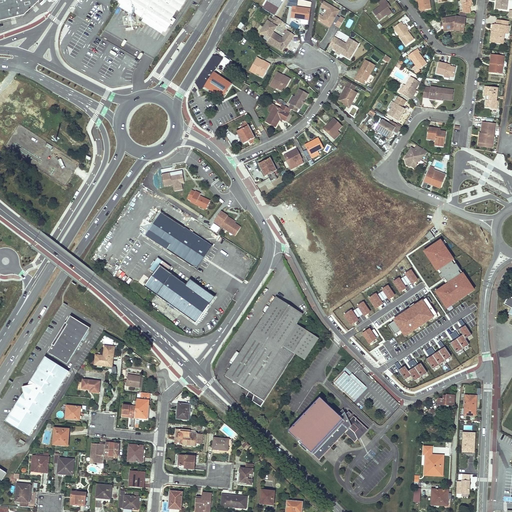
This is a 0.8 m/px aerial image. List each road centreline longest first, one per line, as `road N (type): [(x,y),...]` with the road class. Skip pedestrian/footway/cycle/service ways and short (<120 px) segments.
road 1 (unclassified): [(488,368),(416,399),(399,394),(329,323),(291,253),(270,245)]
road 2 (primary): [(0,373),(149,153)]
road 3 (residential): [(473,218),(401,187),(394,159),(419,115),(461,113),(474,53)]
road 4 (primary): [(122,138),(0,349)]
road 5 (residential): [(227,164),(308,117),(334,72),(328,61),(309,58)]
road 6 (tertiary): [(0,208),(120,302)]
road 7 (residential): [(482,511),(488,368)]
road 8 (primary): [(176,115),(179,95),(234,0)]
road 9 (primary): [(218,0),(168,77),(144,96)]
road 10 (tertiary): [(19,67),(105,109),(120,131)]
road 11 (tertiary): [(253,427),(339,511)]
